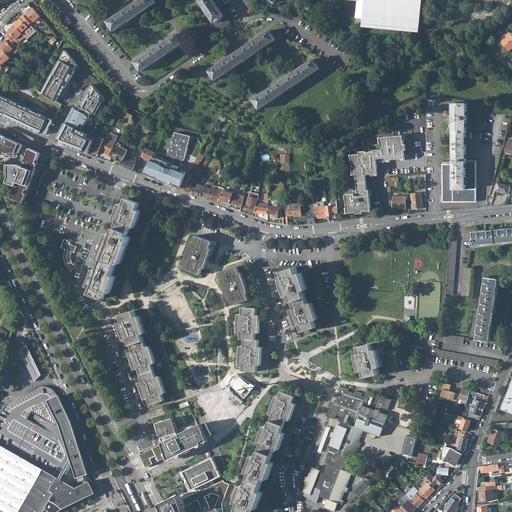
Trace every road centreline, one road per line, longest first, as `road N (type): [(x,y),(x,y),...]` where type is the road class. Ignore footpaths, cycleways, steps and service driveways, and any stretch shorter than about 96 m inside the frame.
road 1 (residential): [(59,0),(140,91),(262,15),(280,18),(346,61)]
road 2 (primary): [(0,250),(74,405),(107,497)]
road 3 (residential): [(132,416),(135,403),(105,311),(81,285),(121,175)]
road 4 (primary): [(111,426),(0,210)]
road 5 (residential): [(121,175),(261,226)]
road 6 (residential): [(0,123),(121,175)]
